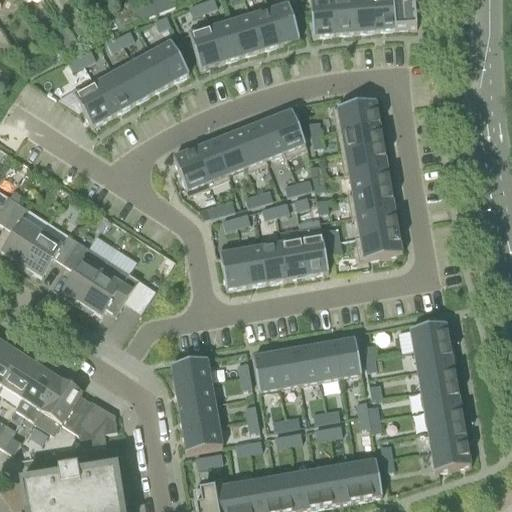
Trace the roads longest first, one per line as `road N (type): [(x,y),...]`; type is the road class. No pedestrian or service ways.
road 1 (residential): [(209,320),(413,283),(422,258),(399,97),(377,82),(295,90),(158,144),(113,179)]
road 2 (secondary): [(493,0),(491,106),(511,236)]
road 3 (residential): [(113,179),(191,232),(209,320)]
road 4 (residential): [(0,311),(110,382)]
road 5 (residential): [(155,511),(144,420),(122,389)]
road 6 (residential): [(122,389),(146,336),(209,320)]
road 7 (residential): [(113,179),(9,115)]
